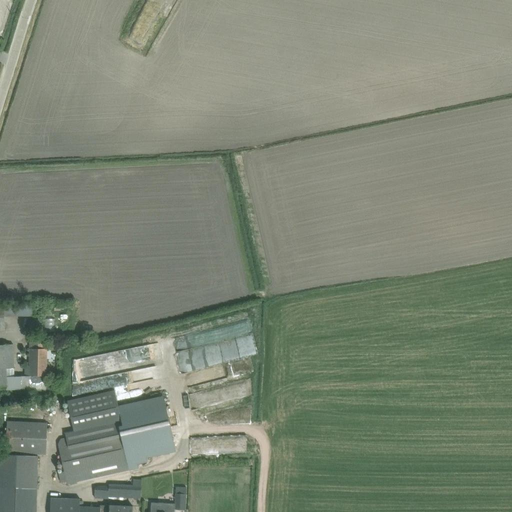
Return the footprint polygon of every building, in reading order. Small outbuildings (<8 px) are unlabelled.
[(44,303),(0,303),(0,328),(5,329),(5,314),(30,314),(30,330),(41,330),(41,314),(44,314),(44,303)] [(227,357),(251,352),(244,318),(201,327),(204,340),(223,336),(227,357)] [(171,344),(178,347),(181,341),(174,338),(171,344)] [(0,388),(34,389),(34,397),(46,397),(46,348),(29,348),(29,364),(24,364),(24,374),(13,374),(13,344),(0,343),(0,388)] [(147,344),(66,358),(72,394),(80,393),(78,377),(151,365),(147,344)] [(214,374),(247,368),(245,356),(207,362),(209,376),(214,375),(214,374)] [(179,383),(188,385),(190,374),(182,373),(179,383)] [(59,438),(69,483),(150,465),(149,458),(176,452),(164,397),(117,407),(113,392),(70,401),(77,431),(114,422),(115,426),(59,438)] [(58,402),(44,404),(45,416),(59,415),(58,402)] [(47,453),(47,423),(10,423),(10,453),(0,453),(0,511),(37,511),(38,497),(34,497),(34,453),(47,453)] [(200,453),(241,451),(241,435),(199,436),(200,453)] [(99,487),(100,496),(143,494),(143,478),(132,478),(132,485),(99,487)] [(177,486),(177,508),(187,508),(187,486),(177,486)] [(47,511),(98,511),(99,507),(79,507),(79,499),(48,498),(47,511)] [(147,511),(173,511),(174,504),(148,503),(147,511)]
